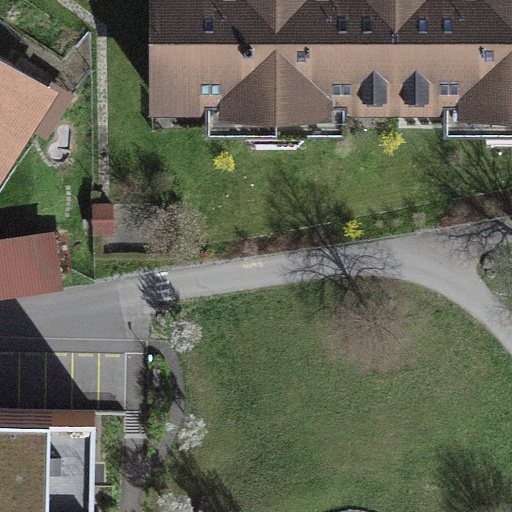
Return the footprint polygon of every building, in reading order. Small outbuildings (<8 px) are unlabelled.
[(394,121),(394,0),(146,0),(147,122),(394,121)] [(511,121),(511,0),(394,0),(394,121),(511,121)] [(0,42),(0,191),(69,89),(0,42)] [(0,289),(61,284),(56,228),(0,233),(0,289)] [(0,393),(0,511),(92,511),(93,394),(0,393)]
